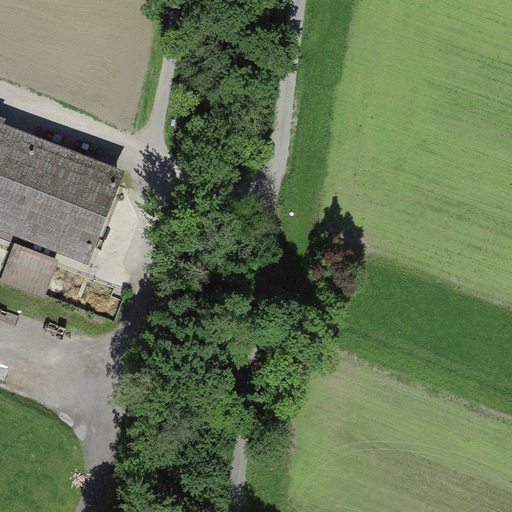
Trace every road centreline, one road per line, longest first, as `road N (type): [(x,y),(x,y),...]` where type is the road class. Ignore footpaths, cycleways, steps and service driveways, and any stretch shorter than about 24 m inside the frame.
road 1 (residential): [(298,0),(233,511)]
road 2 (track): [(271,198),(160,166),(0,104)]
